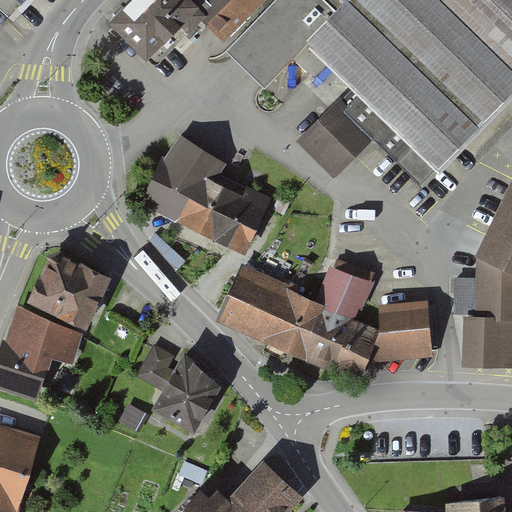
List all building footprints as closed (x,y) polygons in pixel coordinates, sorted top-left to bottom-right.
[(0,0),(0,7),(8,16),(23,1),(23,0),(0,0)] [(431,194),(511,111),(511,0),(129,0),(114,15),(166,66),(210,21),(280,89),(305,63),(326,83),(315,94),(335,113),(304,144),(343,182),(380,145),(431,194)] [(234,165),(180,140),(149,207),(259,258),(284,204),(227,178),(234,165)] [(511,210),(489,256),(488,276),(467,277),(467,314),(473,314),(474,365),(511,366),(511,210)] [(111,278),(52,249),(27,299),(87,328),(111,278)] [(316,293),(244,263),(221,317),(360,376),(381,327),(355,316),(371,279),(329,262),(316,293)] [(428,301),(378,303),(381,353),(430,351),(428,301)] [(85,333),(20,310),(8,343),(4,342),(0,353),(0,390),(41,405),(57,360),(74,366),(85,333)] [(227,381),(183,356),(175,371),(169,368),(175,357),(155,346),(138,376),(164,391),(153,410),(197,435),(227,381)] [(149,416),(130,405),(120,423),(139,433),(149,416)] [(27,511),(49,440),(0,425),(0,511),(27,511)] [(219,493),(201,511),(305,511),(320,497),(282,462),(246,502),(235,492),(227,500),(219,493)] [(208,472),(185,463),(180,475),(203,484),(208,472)] [(450,505),(404,505),(403,511),(509,511),(509,493),(450,493),(450,505)]
